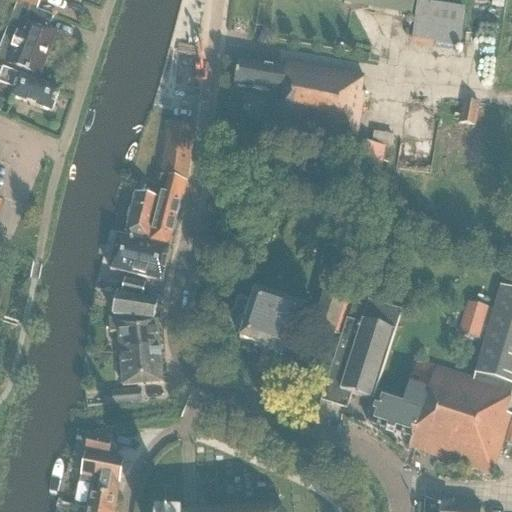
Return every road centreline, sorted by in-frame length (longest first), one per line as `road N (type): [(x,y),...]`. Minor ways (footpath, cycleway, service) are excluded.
road 1 (tertiary): [(206,388),(174,345),(173,324),(219,0)]
road 2 (tertiary): [(400,511),(385,468),(358,447),(206,388)]
road 3 (unclassified): [(61,153),(111,0)]
road 4 (unclassified): [(126,511),(133,475),(150,448),(188,423),(206,388)]
